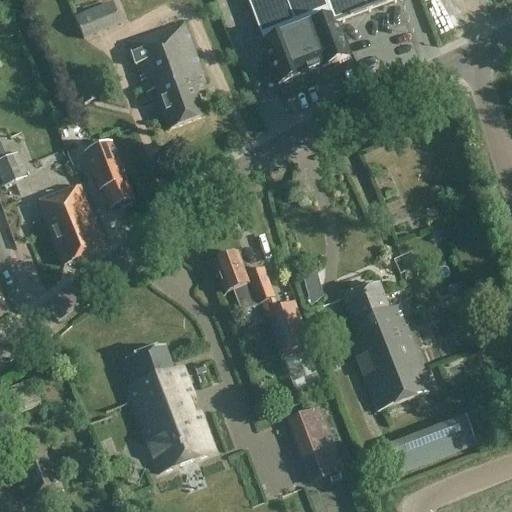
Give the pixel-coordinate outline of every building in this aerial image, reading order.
[(331,22),(334,29),(402,3),(401,0),(245,0),(278,87),(317,72),(302,32),(331,22)] [(74,19),(82,40),(120,26),(111,4),(74,19)] [(346,61),(334,29),(331,22),(302,32),(317,72),(346,61)] [(204,120),(194,89),(203,85),(184,28),(128,47),(146,98),(155,94),(168,132),(204,120)] [(105,167),(91,173),(99,195),(102,194),(110,213),(114,221),(125,216),(127,220),(138,215),(119,166),(107,170),(105,167)] [(40,206),(63,268),(104,253),(81,190),(40,206)] [(283,362),(306,352),(310,351),(292,304),(277,309),(274,300),(262,270),(245,277),(236,255),(212,265),(225,296),(232,293),(241,313),(260,306),(282,362),(283,362)] [(361,344),(350,348),(376,416),(428,396),(419,373),(422,372),(398,308),(389,312),(379,286),(344,299),(361,344)] [(125,363),(134,389),(126,392),(159,477),(213,456),(197,412),(195,413),(191,402),(193,401),(182,371),(175,373),(166,348),(125,363)] [(477,375),(494,370),(492,361),(475,365),(477,375)] [(306,362),(292,366),(301,396),(315,392),(306,362)] [(17,390),(27,416),(49,408),(39,382),(17,390)] [(317,416),(286,427),(311,494),(342,482),(317,416)] [(466,425),(391,454),(401,481),(476,452),(466,425)] [(60,489),(39,435),(7,448),(15,468),(5,472),(10,483),(29,476),(37,498),(60,489)]
